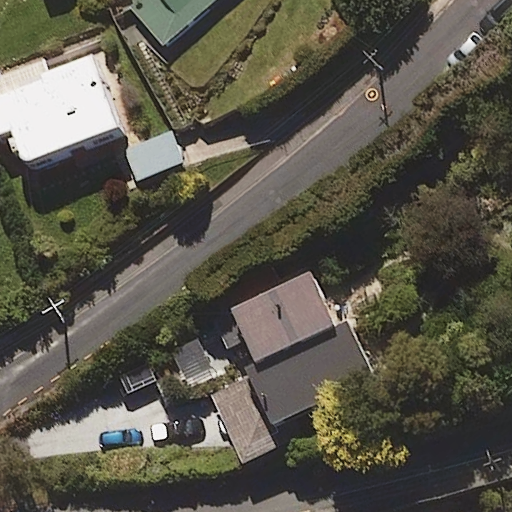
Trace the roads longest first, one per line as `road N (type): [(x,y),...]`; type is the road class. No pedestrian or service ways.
road 1 (residential): [(0,394),(296,161),(474,0)]
road 2 (residential): [(511,434),(181,511)]
